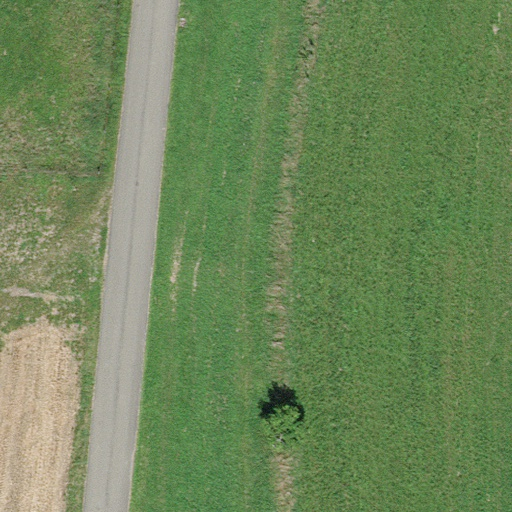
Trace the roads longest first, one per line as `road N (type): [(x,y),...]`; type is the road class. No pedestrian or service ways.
road 1 (unclassified): [(98,511),(155,0)]
road 2 (track): [(318,0),(280,334),(282,511)]
road 3 (track): [(132,200),(93,216),(0,320)]
